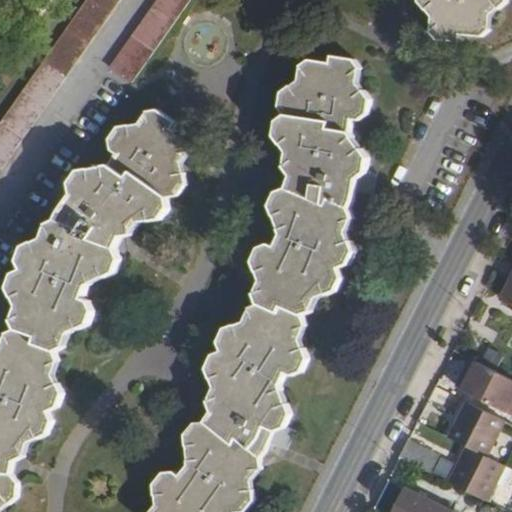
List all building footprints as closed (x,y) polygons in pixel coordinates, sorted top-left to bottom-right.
[(93,0),(0,129),(0,167),(4,170),(124,0),(93,0)] [(155,0),(108,67),(130,81),(188,0),(155,0)] [(412,0),(413,3),(427,15),(425,33),(434,44),(454,45),(459,40),(479,41),(488,34),(488,24),(499,15),(499,0),(412,0)] [(295,113),(288,129),(284,127),(276,141),(284,151),(278,166),(281,176),(272,197),(267,196),(257,219),(262,226),(364,163),(354,149),(359,137),(369,140),(373,131),(378,132),(381,122),(366,95),(370,86),(363,79),(352,76),(347,76),(345,80),(328,77),(320,79),(314,91),(297,91),(290,108),(295,113)] [(0,511),(1,511),(20,501),(24,487),(14,478),(18,467),(30,464),(38,448),(37,446),(55,441),(60,432),(64,434),(73,418),(66,414),(73,400),(79,402),(86,389),(74,365),(79,352),(74,342),(84,341),(91,328),(100,326),(113,307),(107,304),(111,296),(103,291),(103,289),(121,287),(126,286),(135,268),(133,265),(128,258),(126,251),(134,252),(145,238),(154,238),(162,231),(168,234),(176,220),(170,217),(178,202),(187,208),(197,192),(192,171),(200,157),(197,146),(181,137),(184,130),(166,119),(159,121),(145,134),(127,135),(115,146),(120,152),(120,157),(127,161),(126,164),(112,173),(91,178),(85,188),(88,200),(70,216),(58,230),(55,229),(50,238),(44,237),(38,251),(43,254),(39,264),(32,261),(25,274),(35,295),(28,307),(35,324),(21,326),(13,345),(0,349),(0,511)] [(236,261),(248,286),(295,378),(298,372),(292,351),(296,339),(294,327),(305,323),(311,306),(335,301),(341,283),(335,279),(339,269),(346,272),(354,251),(341,235),(347,219),(340,214),(349,189),(358,191),(365,165),(364,163),(262,226),(265,231),(259,246),(251,243),(249,248),(245,245),(242,246),(236,261)] [(511,278),(500,304),(511,309),(511,278)] [(188,371),(195,395),(191,404),(198,416),(197,418),(185,422),(180,435),(188,466),(182,476),(177,473),(173,481),(166,477),(159,489),(166,511),(227,511),(260,490),(261,489),(264,478),(259,469),(263,457),(259,445),(262,437),(268,439),(276,420),(267,399),(275,385),(284,388),(286,380),(293,382),(295,378),(248,286),(242,296),(246,306),(235,306),(231,314),(207,321),(199,338),(205,339),(199,354),(192,353),(184,368),(188,371)] [(467,370),(458,388),(492,405),(510,415),(511,410),(511,379),(506,376),(477,362),(472,372),(467,370)] [(468,404),(449,440),(468,449),(489,459),(507,424),(468,404)] [(409,442),(400,460),(430,475),(439,457),(409,442)] [(468,449),(450,484),(489,503),(507,468),(489,459),(468,449)] [(406,490),(394,511),(447,511),(436,506),(439,500),(416,488),(413,494),(406,490)] [(260,490),(227,511),(247,511),(251,503),(258,505),(264,492),(260,490),(261,489),(260,490)]
